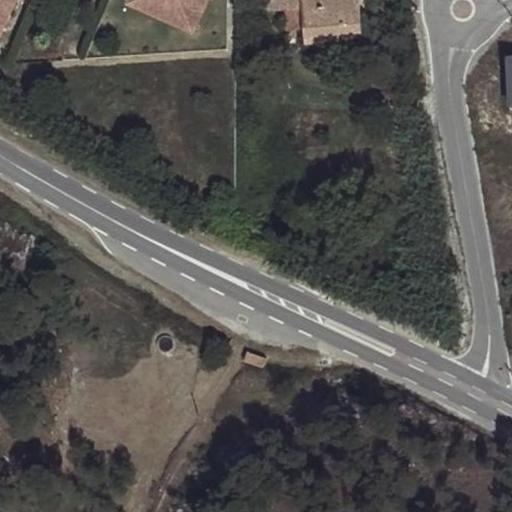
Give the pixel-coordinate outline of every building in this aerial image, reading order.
[(15,0),(0,0),(0,23),(5,25),(15,0)] [(164,7),(149,0),(127,0),(127,1),(160,16),(164,7)] [(207,0),(149,0),(164,7),(160,16),(193,30),(207,0)] [(363,38),(359,0),(267,0),(268,10),(285,9),(303,8),(305,28),(305,43),(363,38)] [(287,30),(305,28),(303,8),(285,9),(287,30)] [(267,358),(247,351),(244,361),(263,368),(265,364),(267,358)]
